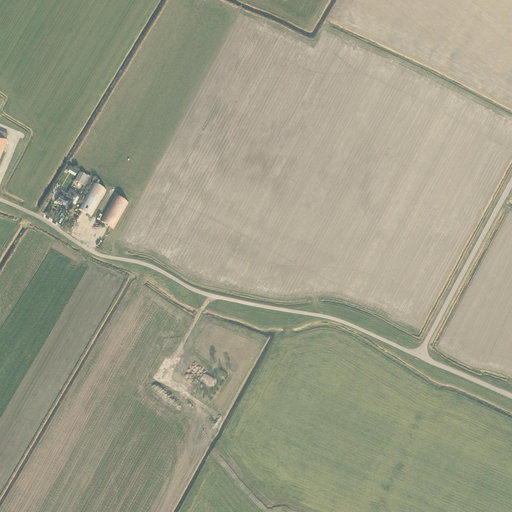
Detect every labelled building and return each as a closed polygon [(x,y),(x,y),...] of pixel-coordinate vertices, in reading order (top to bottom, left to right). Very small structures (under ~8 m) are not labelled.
[(87,176),(80,172),(75,181),(82,185),(87,176)] [(78,209),(91,217),(106,191),(93,184),(78,209)] [(70,189),(61,205),(67,209),(71,201),(71,202),(76,192),(70,189)] [(61,191),(59,196),(55,202),(61,205),(67,194),(63,192),(61,191)] [(100,222),(114,230),(128,204),(114,197),(100,222)] [(203,389),(213,373),(207,369),(197,384),(203,389)]
